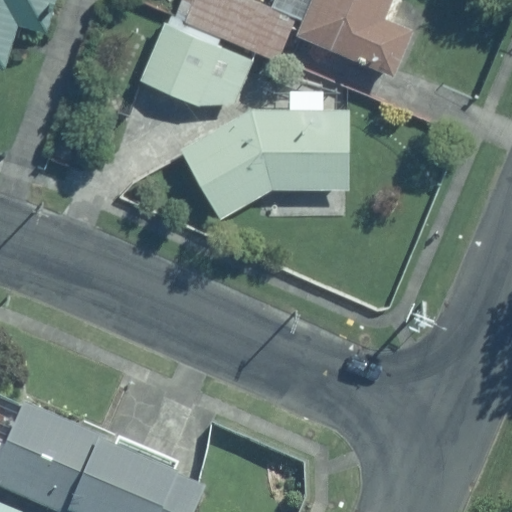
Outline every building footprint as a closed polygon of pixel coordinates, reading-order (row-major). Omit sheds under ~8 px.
[(0,0),(0,63),(9,67),(25,16),(44,22),(51,0),(0,0)] [(263,0),(178,0),(173,15),(274,57),(286,29),(396,76),(417,27),(384,13),(390,0),(273,0),(272,3),(263,0)] [(255,56),(162,16),(136,78),(194,104),(236,100),(255,56)] [(219,218),(271,191),(354,188),(352,106),(325,107),(325,87),(287,88),(288,110),(248,111),(180,147),(219,218)] [(197,511),(210,486),(28,401),(7,447),(0,443),(0,489),(47,511),(197,511)]
